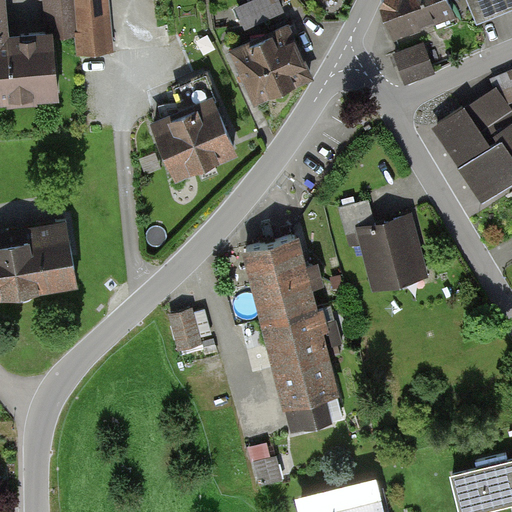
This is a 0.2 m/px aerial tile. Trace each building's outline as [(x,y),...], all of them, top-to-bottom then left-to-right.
[(0,0),(0,96),(59,91),(53,35),(80,33),(76,0),(47,0),(50,32),(5,36),(1,0),(0,0)] [(76,0),(80,33),(81,52),(111,50),(106,0),(76,0)] [(254,42),(234,52),(259,104),(312,79),(274,0),(263,0),(239,12),(254,42)] [(457,9),(452,0),(386,0),(383,7),(395,35),(457,9)] [(511,6),(511,0),(470,0),(479,20),(511,6)] [(439,70),(427,42),(398,55),(410,82),(439,70)] [(511,69),(494,77),(499,88),(511,82),(511,69)] [(463,106),(438,123),(487,197),(511,180),(511,111),(498,91),(467,112),(463,106)] [(240,154),(214,97),(151,126),(177,183),(240,154)] [(341,205),(351,244),(365,240),(377,285),(425,272),(410,214),(375,223),(369,198),(341,205)] [(69,214),(0,226),(0,295),(81,281),(69,214)] [(303,230),(245,244),(290,428),(348,413),(303,230)] [(200,342),(191,307),(171,313),(181,348),(200,342)] [(478,468),(453,474),(462,508),(511,495),(511,459),(509,460),(507,453),(476,460),(478,468)] [(280,478),(274,455),(256,460),(261,483),(280,478)] [(381,511),(374,482),(302,500),(305,511),(381,511)]
